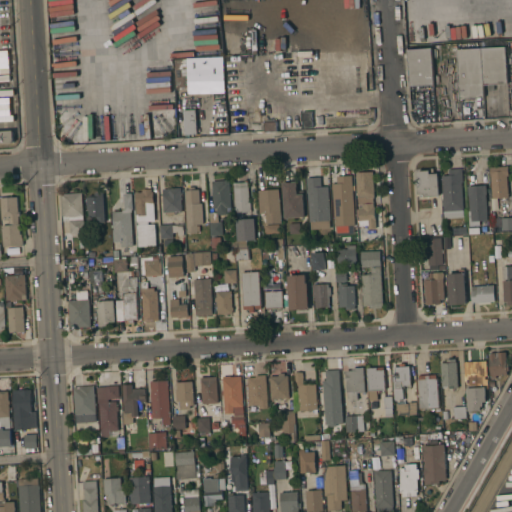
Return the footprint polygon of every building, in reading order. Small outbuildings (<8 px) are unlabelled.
[(505,47),(507,83),(484,85),(482,48),(505,47)] [(432,48),(434,85),(411,86),(408,49),(432,48)] [(484,85),(483,85),(483,98),(460,99),(457,49),(482,48),(484,85)] [(223,59),(224,93),(202,93),(196,94),(195,92),(188,93),(188,98),(194,97),(194,109),(196,109),(197,134),(185,134),(183,110),(178,110),(176,110),(173,62),(173,60),(224,57),(223,57),(223,59)] [(312,128),(302,128),(301,112),(311,112),(312,128)] [(276,121),(277,131),(265,132),(264,122),(276,121)] [(0,131),(13,131),(14,143),(0,143),(0,131)] [(508,166),(508,176),(506,176),(508,197),(492,199),(490,167),(508,166)] [(439,196),(425,197),(425,196),(419,197),(419,194),(418,194),(416,171),(430,170),(430,168),(433,168),(434,174),(437,173),(439,196)] [(441,176),(448,175),(448,170),(462,169),(462,182),(461,182),(463,218),(444,219),(441,176)] [(373,207),(374,207),(376,229),(368,229),(368,236),(360,237),(359,225),(358,225),(357,209),(358,209),(358,208),(362,208),(362,205),(357,205),(355,173),(372,172),(374,199),(365,199),(366,204),(373,203),(373,207)] [(354,225),(354,232),(335,233),(335,227),(334,227),(331,184),(337,184),(336,177),(351,176),(354,225)] [(310,222),(308,222),(306,178),(320,178),(321,187),(328,186),(330,221),(329,221),(329,228),(310,229),(310,222)] [(209,213),(216,212),(216,208),(213,209),(211,181),(229,180),(231,207),(226,207),(226,214),(218,215),(218,222),(221,221),(222,235),(216,235),(217,237),(220,237),(221,247),(211,248),(209,213)] [(233,183),(248,182),(249,201),(250,201),(250,212),(234,213),(233,183)] [(283,183),(296,182),(297,194),(303,194),(305,217),(285,219),(283,183)] [(486,194),(485,195),(487,221),(479,221),(479,225),(469,226),(468,211),(470,211),(468,187),(485,185),(486,194)] [(184,190),(188,190),(188,187),(194,187),(194,190),(199,189),(200,203),(202,203),(202,215),(204,214),(204,219),(203,219),(203,224),(197,225),(197,226),(199,226),(199,231),(197,232),(197,233),(186,234),(184,190)] [(182,211),(174,212),(174,214),(170,215),(170,216),(168,216),(168,215),(166,215),(166,212),(163,212),(162,195),(163,195),(163,191),(168,191),(168,189),(180,188),(181,197),(183,197),(183,199),(181,200),(182,211)] [(135,193),(142,192),(142,189),(151,189),(152,192),(153,192),(155,221),(147,222),(148,225),(155,224),(156,246),(160,246),(160,252),(153,253),(153,246),(138,246),(135,193)] [(257,191),(278,189),(281,223),(265,225),(265,215),(259,215),(257,191)] [(97,217),(88,217),(88,209),(87,209),(86,197),(95,196),(95,193),(103,192),(105,222),(97,222),(97,217)] [(69,221),(63,222),(61,194),(81,193),(84,233),(70,234),(69,221)] [(112,230),(113,230),(112,211),(115,211),(115,212),(122,211),(121,210),(124,210),(123,193),(131,193),(132,210),(132,212),(131,212),(132,241),(113,242),(112,230)] [(0,198),(17,197),(18,212),(20,212),(20,216),(18,216),(19,224),(20,234),(21,234),(22,238),(23,246),(3,247),(1,226),(9,225),(8,219),(1,220),(0,198)] [(511,217),(511,230),(501,231),(501,218),(511,217)] [(254,218),(255,240),(246,241),(237,241),(236,219),(254,218)] [(160,239),(159,225),(183,224),(183,231),(177,231),(177,232),(172,233),(172,238),(160,239)] [(442,265),(445,265),(445,268),(443,268),(443,269),(429,270),(429,265),(428,265),(427,252),(421,252),(420,245),(427,245),(426,239),(441,238),(442,265)] [(246,241),(247,248),(236,249),(236,241),(237,241),(246,241)] [(336,250),(347,249),(347,245),(354,245),(355,249),(356,263),(350,263),(350,266),(345,266),(345,264),(337,264),(336,250)] [(7,256),(7,249),(19,248),(20,255),(7,256)] [(276,248),(283,248),(284,259),(277,259),(276,248)] [(236,250),(247,250),(248,260),(237,260),(236,250)] [(379,251),(380,266),(361,267),(360,251),(379,251)] [(187,272),(186,253),(210,252),(211,265),(194,266),(194,271),(187,272)] [(311,253),(323,252),(324,269),(312,270),(311,253)] [(139,258),(158,256),(158,267),(161,267),(161,272),(159,272),(159,274),(140,275),(139,258)] [(167,257),(182,256),(183,276),(168,277),(167,257)] [(125,258),(126,271),(114,272),(113,264),(113,259),(125,258)] [(511,266),(511,305),(506,305),(506,302),(503,302),(502,266),(511,266)] [(361,275),(370,274),(370,267),(381,267),(383,305),(382,305),(382,308),(370,309),(370,305),(363,306),(361,275)] [(223,270),(235,269),(236,282),(224,283),(223,270)] [(447,274),(458,273),(458,269),(464,269),(466,304),(450,305),(447,274)] [(90,270),(102,270),(102,282),(91,283),(90,270)] [(241,273),(259,272),(261,309),(255,309),(255,312),(249,312),(249,309),(243,310),(241,273)] [(346,272),(346,281),(336,282),(336,273),(346,272)] [(424,280),(425,280),(424,277),(428,277),(428,273),(443,272),(444,299),(447,299),(448,310),(440,310),(440,304),(425,305),(424,280)] [(305,283),(307,283),(308,308),(289,310),(287,275),(305,274),(305,283)] [(5,276),(25,275),(26,300),(6,301),(5,276)] [(122,286),(127,286),(127,278),(137,277),(137,286),(136,286),(138,319),(133,320),(134,323),(129,324),(129,320),(124,320),(122,286)] [(193,279),(210,278),(212,315),(206,316),(206,317),(201,317),(201,316),(196,316),(193,279)] [(312,284),(328,283),(328,287),(330,287),(330,296),(328,296),(329,307),(314,308),(314,298),(313,298),(312,284)] [(355,309),(345,310),(345,307),(338,307),(338,301),(337,294),(338,294),(338,284),(347,283),(347,286),(354,285),(355,309)] [(493,285),(494,302),(490,302),(490,304),(478,304),(478,303),(471,303),(471,290),(471,286),(493,285)] [(141,292),(149,291),(149,288),(154,288),(154,291),(157,291),(159,320),(152,321),(150,322),(148,323),(147,323),(145,322),(143,321),(141,292)] [(90,327),(76,327),(75,326),(69,326),(68,300),(76,300),(76,291),(87,290),(87,299),(88,299),(90,327)] [(216,291),(230,290),(231,307),(233,307),(233,311),(231,311),(232,313),(226,314),(227,315),(223,315),(223,314),(217,314),(216,291)] [(282,291),(282,308),(265,309),(264,291),(282,291)] [(169,299),(179,299),(179,305),(187,304),(188,316),(182,316),(182,318),(178,318),(178,317),(171,317),(169,299)] [(96,301),(113,300),(114,321),(108,322),(109,326),(98,326),(96,301)] [(7,308),(23,307),(24,332),(9,333),(7,308)] [(489,353),(495,353),(495,354),(497,354),(497,353),(505,352),(506,364),(508,363),(508,371),(507,371),(507,375),(496,376),(496,379),(491,379),(491,376),(490,376),(489,353)] [(440,363),(446,363),(446,359),(455,359),(455,362),(456,362),(458,388),(449,388),(449,385),(447,386),(447,388),(442,388),(442,386),(440,363)] [(486,361),(487,375),(488,375),(490,401),(467,403),(464,362),(486,361)] [(411,385),(401,386),(402,389),(403,399),(394,400),(392,374),(395,374),(394,367),(399,367),(398,364),(405,363),(405,366),(409,366),(411,385)] [(347,400),(345,371),(351,370),(351,368),(363,367),(365,392),(357,393),(358,400),(356,400),(347,400)] [(367,368),(377,367),(377,370),(384,370),(385,390),(377,390),(378,400),(369,401),(367,368)] [(322,380),(326,380),(325,370),(339,369),(342,424),(335,424),(335,426),(327,427),(326,425),(325,425),(322,380)] [(297,392),(294,392),(293,373),(302,372),(303,384),(315,383),(317,409),(298,410),(297,392)] [(289,399),(271,400),(269,381),(269,378),(269,376),(278,376),(278,374),(284,373),(284,375),(287,375),(289,399)] [(267,408),(259,408),(259,405),(249,406),(247,378),(255,377),(255,375),(265,375),(267,408)] [(439,408),(419,409),(417,379),(418,379),(418,376),(436,375),(436,378),(437,378),(439,408)] [(222,376),(231,376),(231,377),(241,376),(243,416),(233,417),(233,413),(224,413),(222,376)] [(218,403),(202,404),(200,378),(216,377),(218,403)] [(170,425),(162,425),(162,418),(152,418),(149,381),(167,380),(170,425)] [(193,405),(189,405),(189,409),(180,410),(179,401),(176,402),(175,389),(176,389),(176,382),(192,381),(193,405)] [(132,384),(132,390),(145,389),(146,402),(141,402),(141,404),(143,404),(143,407),(142,407),(142,411),(137,411),(138,415),(132,416),(133,423),(124,424),(123,411),(124,411),(123,385),(132,384)] [(98,387),(118,385),(119,399),(115,399),(115,401),(116,401),(116,406),(118,406),(118,411),(116,411),(118,431),(109,431),(109,428),(100,428),(98,387)] [(96,413),(94,414),(95,422),(75,423),(73,389),(73,387),(94,386),(96,413)] [(13,412),(14,412),(12,390),(18,390),(31,389),(31,393),(30,393),(32,411),(30,412),(31,429),(14,430),(13,412)] [(11,430),(12,446),(0,446),(0,391),(8,391),(9,401),(10,401),(10,404),(9,404),(10,418),(11,430)] [(383,397),(392,396),(392,408),(384,408),(383,397)] [(397,404),(408,403),(408,402),(415,402),(416,414),(397,415),(397,404)] [(453,407),(465,406),(466,418),(454,419),(454,418),(453,407)] [(283,428),(282,428),(281,412),(294,411),(296,442),(286,443),(285,433),(283,433),(283,428)] [(185,429),(173,429),(173,416),(185,415),(185,429)] [(362,415),(364,431),(346,432),(345,416),(356,415),(362,415)] [(210,431),(198,431),(197,418),(209,417),(210,431)] [(476,422),(476,430),(469,431),(468,422),(476,422)] [(269,423),(270,433),(258,434),(258,423),(269,423)] [(165,432),(167,448),(150,450),(149,433),(165,432)] [(36,434),(36,447),(25,448),(24,435),(36,434)] [(403,437),(403,438),(411,437),(411,444),(403,445),(403,442),(395,443),(395,437),(403,437)] [(329,441),(330,460),(323,460),(322,447),(321,442),(329,441)] [(379,442),(394,441),(394,455),(380,456),(379,442)] [(446,480),(439,480),(439,483),(424,484),(423,464),(424,464),(424,460),(423,460),(422,445),(444,444),(446,480)] [(274,459),(273,445),(282,445),(283,459),(274,459)] [(199,454),(200,454),(199,449),(204,449),(204,454),(203,455),(203,457),(208,457),(208,462),(206,462),(207,464),(200,464),(199,454)] [(298,450),(304,450),(304,452),(314,451),(315,472),(300,473),(298,450)] [(175,452),(194,451),(196,478),(176,479),(175,452)] [(245,454),(247,487),(235,487),(235,482),(232,482),(230,456),(240,456),(240,454),(245,454)] [(141,460),(142,469),(135,469),(134,460),(141,460)] [(285,478),(275,479),(274,461),(284,460),(285,478)] [(399,469),(404,468),(404,465),(416,464),(416,470),(418,470),(419,478),(417,478),(418,491),(416,491),(416,496),(402,497),(401,492),(400,493),(399,484),(400,484),(399,469)] [(323,466),(345,465),(347,500),(341,500),(341,510),(327,511),(326,496),(325,496),(323,466)] [(265,471),(266,471),(266,466),(271,466),(271,470),(272,470),(273,484),(266,485),(265,471)] [(349,471),(357,470),(358,479),(349,480),(349,471)] [(373,471),(391,470),(393,511),(377,511),(376,508),(373,471)] [(224,478),(225,490),(222,490),(223,499),(216,499),(216,502),(214,502),(215,505),(205,506),(203,478),(211,478),(211,479),(213,479),(212,474),(217,474),(218,479),(224,478)] [(129,477),(149,476),(150,503),(130,504),(129,477)] [(19,511),(18,487),(17,487),(17,479),(38,478),(39,511),(19,511)] [(108,504),(107,494),(104,494),(103,479),(120,478),(121,487),(124,486),(124,488),(125,488),(125,491),(124,491),(124,493),(125,493),(126,503),(108,504)] [(96,480),(98,511),(82,511),(82,500),(84,500),(83,481),(96,480)] [(366,511),(351,511),(350,485),(364,484),(364,489),(365,489),(366,511)] [(171,511),(154,511),(153,487),(170,486),(171,511)] [(185,511),(183,490),(198,489),(198,496),(199,496),(200,511),(185,511)] [(306,511),(305,491),(321,490),(323,511),(318,511),(313,511),(306,511)] [(279,511),(279,492),(297,491),(297,503),(300,503),(300,508),(298,508),(298,511),(279,511)] [(268,511),(252,511),(252,492),(268,492),(268,511)] [(243,494),(243,511),(228,511),(227,493),(231,493),(231,495),(236,495),(243,494)] [(0,511),(0,502),(14,502),(14,511),(0,511)]
